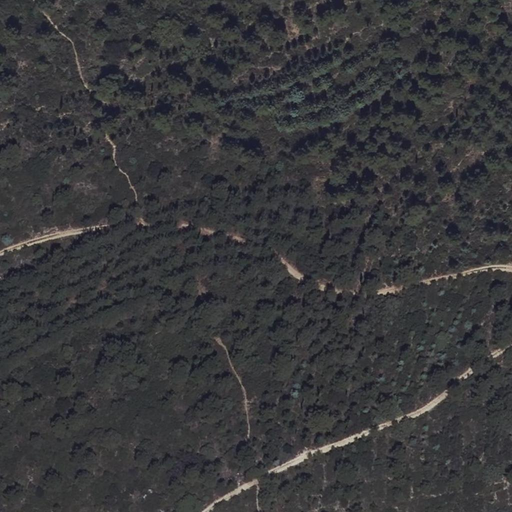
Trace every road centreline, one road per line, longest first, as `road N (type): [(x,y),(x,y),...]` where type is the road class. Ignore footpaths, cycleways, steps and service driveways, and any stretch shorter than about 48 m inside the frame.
road 1 (track): [(0,252),(93,227),(169,224),(262,246),(315,286),(342,293),(511,268)]
road 2 (track): [(511,348),(412,419),(298,459),(209,511)]
